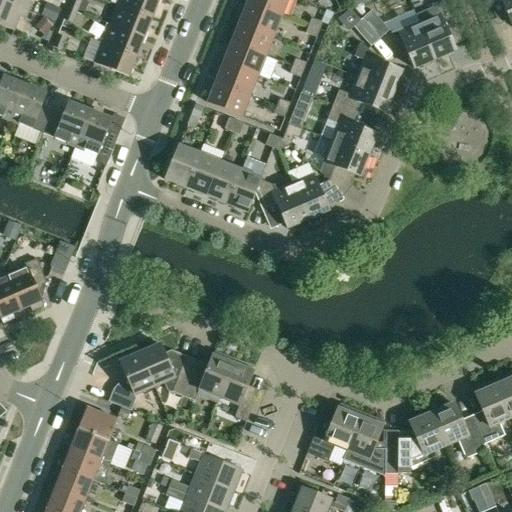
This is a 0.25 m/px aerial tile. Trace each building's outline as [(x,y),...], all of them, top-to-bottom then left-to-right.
[(25,19),(28,11),(0,0),(0,25),(14,31),(19,17),(25,19)] [(0,0),(28,11),(32,3),(26,1),(26,0),(0,0)] [(71,0),(68,8),(77,12),(81,0),(71,0)] [(157,0),(119,0),(117,6),(152,19),(159,1),(157,0)] [(248,0),(247,2),(282,16),(288,0),(248,0)] [(445,0),(431,6),(436,18),(419,25),(434,61),(455,52),(441,20),(452,15),(446,0),(445,0)] [(511,0),(500,0),(511,27),(511,0)] [(247,2),(239,22),(274,36),(282,16),(247,2)] [(47,3),(42,16),(56,21),(61,9),(47,3)] [(117,6),(110,25),(144,38),(152,19),(117,6)] [(68,8),(64,20),(72,24),(77,12),(68,8)] [(372,11),(363,19),(362,19),(379,39),(389,31),(372,11)] [(311,19),(308,26),(319,30),(322,24),(311,19)] [(370,47),(379,39),(362,19),(353,27),(370,47)] [(40,39),(49,44),(52,34),(49,32),(52,29),(43,20),(34,29),(42,36),(40,39)] [(239,22),(231,42),(266,56),(274,36),(239,22)] [(110,25),(102,44),(137,57),(144,38),(110,25)] [(414,69),(434,61),(419,25),(399,33),(414,69)] [(316,38),(319,30),(308,26),(305,34),(316,38)] [(66,38),(58,35),(53,48),(61,51),(66,38)] [(231,42),(223,62),(258,76),(266,56),(231,42)] [(94,64),(129,77),(137,57),(102,44),(94,64)] [(402,72),(366,57),(357,78),(393,93),(402,72)] [(295,60),(292,67),(303,71),(306,64),(295,60)] [(308,77),(320,82),(326,66),(314,61),(308,77)] [(223,62),(216,83),(250,96),(258,76),(223,62)] [(300,78),(303,71),(292,67),(289,74),(300,78)] [(0,85),(0,116),(11,121),(25,86),(3,77),(0,85)] [(357,78),(350,95),(339,91),(333,106),(381,125),(385,114),(393,93),(357,78)] [(242,117),(250,96),(216,83),(207,104),(242,117)] [(53,110),(41,106),(46,94),(25,86),(11,121),(19,124),(14,137),(35,145),(36,142),(40,143),(53,110)] [(313,98),(301,93),(295,108),(307,113),(313,98)] [(279,100),(276,107),(287,111),(290,104),(279,100)] [(55,138),(76,147),(90,112),(69,103),(64,114),(53,110),(40,143),(47,146),(51,137),(54,139),(55,138)] [(198,121),(204,108),(195,105),(190,117),(198,121)] [(327,120),(339,125),(332,142),(372,158),(368,156),(376,136),(381,125),(333,106),(327,120)] [(283,118),(287,111),(276,107),(273,114),(283,118)] [(97,156),(108,160),(118,136),(107,131),(111,121),(90,112),(76,147),(97,155),(97,156)] [(236,121),(229,118),(224,129),(232,132),(236,121)] [(243,124),(236,121),(232,132),(239,135),(243,124)] [(302,131),(289,125),(288,125),(283,140),(289,146),(293,136),(299,139),(302,131)] [(265,146),(272,149),(277,137),(269,135),(265,146)] [(277,151),(288,146),(289,146),(283,140),(277,137),(272,149),(277,151)] [(359,177),(360,177),(364,178),(372,158),(332,142),(323,163),(359,177)] [(179,146),(165,181),(186,189),(199,154),(179,146)] [(186,189),(206,197),(220,162),(199,154),(186,189)] [(15,159),(11,173),(26,178),(30,165),(15,159)] [(206,197),(226,205),(240,170),(220,162),(206,197)] [(272,186),(260,181),(260,179),(240,170),(226,205),(247,213),(255,192),(259,193),(266,208),(276,204),(287,230),(307,221),(292,185),(284,188),(280,183),(272,186)] [(313,176),(292,185),(307,221),(328,212),(313,176)] [(9,221),(3,237),(15,242),(21,226),(9,221)] [(24,264),(26,269),(7,278),(21,310),(29,307),(32,312),(44,307),(35,286),(46,282),(36,259),(24,264)] [(13,314),(21,310),(7,278),(0,280),(0,318),(3,325),(15,319),(13,314)] [(167,391),(182,397),(183,397),(195,366),(171,357),(166,359),(160,345),(140,354),(154,387),(164,383),(167,391)] [(212,357),(206,370),(195,366),(183,397),(194,402),(198,395),(217,403),(219,398),(233,361),(215,353),(213,357),(212,357)] [(134,396),(154,387),(140,354),(119,363),(134,396)] [(255,400),(243,396),(253,373),(250,372),(252,368),(233,361),(219,398),(239,406),(234,418),(246,422),(255,400)] [(511,374),(495,382),(511,418),(511,417),(511,374)] [(484,418),(474,423),(483,445),(484,446),(504,436),(499,423),(511,418),(495,382),(474,391),(476,395),(475,395),(484,418)] [(134,401),(113,391),(108,403),(121,408),(130,412),(134,401)] [(465,460),(486,450),(484,446),(483,445),(474,423),(463,427),(453,404),(431,414),(445,447),(457,442),(465,460)] [(337,409),(328,432),(318,429),(308,455),(328,463),(333,446),(346,451),(361,414),(340,406),(338,410),(337,409)] [(87,408),(79,429),(108,441),(117,420),(87,408)] [(127,420),(130,412),(121,408),(118,416),(127,420)] [(382,427),(381,427),(382,423),(361,414),(346,451),(358,456),(356,463),(366,466),(368,461),(384,466),(385,475),(397,474),(397,448),(373,450),(382,427)] [(419,446),(411,447),(411,436),(398,436),(398,448),(397,448),(397,474),(410,473),(410,469),(436,457),(434,452),(445,447),(431,414),(409,423),(419,446)] [(146,439),(145,442),(155,446),(162,428),(153,424),(148,435),(146,439)] [(79,429),(71,449),(100,461),(108,441),(79,429)] [(242,471),(202,455),(205,448),(195,444),(193,450),(191,450),(187,458),(199,463),(194,476),(233,492),(242,471)] [(144,446),(141,454),(152,459),(156,451),(144,446)] [(71,449),(63,470),(92,481),(100,461),(71,449)] [(137,462),(149,467),(152,459),(141,454),(137,462)] [(63,470),(55,490),(84,502),(92,481),(63,470)] [(225,511),(233,492),(194,476),(189,487),(171,481),(168,489),(225,511)] [(163,477),(160,485),(168,489),(171,481),(163,477)] [(136,499),(140,491),(121,483),(118,491),(125,494),(124,494),(136,499)] [(477,488),(481,497),(482,497),(485,503),(495,498),(489,483),(477,488)] [(293,509),(300,511),(326,511),(331,500),(301,488),(293,509)] [(225,511),(168,489),(165,496),(183,503),(179,511),(225,511)] [(55,490),(46,510),(51,511),(79,511),(84,502),(55,490)] [(133,508),(136,499),(124,494),(121,502),(133,508)] [(338,495),(334,503),(346,508),(347,508),(350,500),(338,495)]
